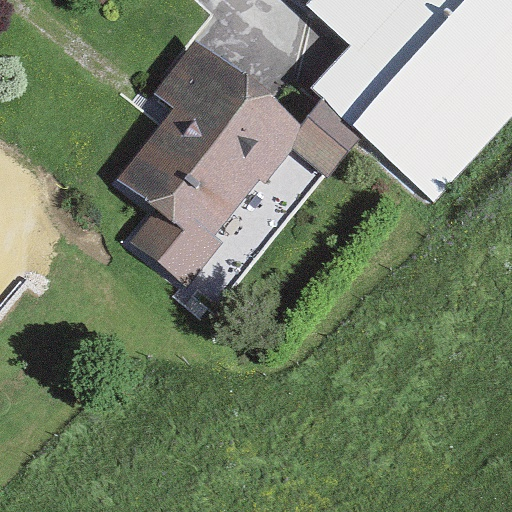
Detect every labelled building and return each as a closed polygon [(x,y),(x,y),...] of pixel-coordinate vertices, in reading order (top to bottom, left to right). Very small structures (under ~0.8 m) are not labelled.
[(473,0),(326,0),(318,10),(362,47),(402,82),(473,0)] [(511,98),(511,0),(473,0),(402,82),(362,47),(325,91),(437,186),(511,98)] [(299,129),(198,51),(165,95),(187,112),(197,120),(183,136),(175,130),(136,180),(169,205),(143,238),(192,275),(217,244),(207,236),(260,168),(266,172),(299,129)] [(358,129),(326,104),(306,131),(338,156),(358,129)] [(197,120),(187,112),(175,130),(183,136),(197,120)] [(338,156),(306,131),(300,138),(332,163),(338,156)]
